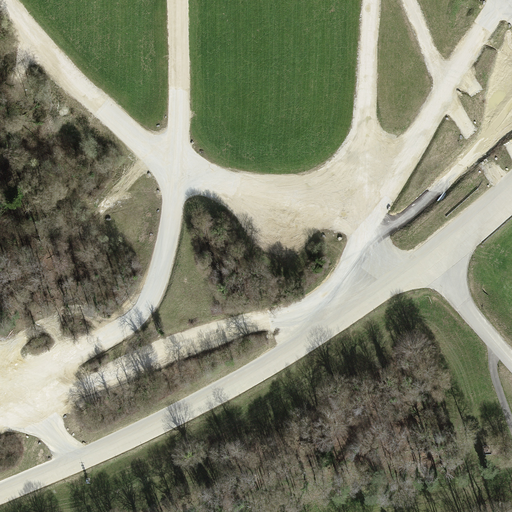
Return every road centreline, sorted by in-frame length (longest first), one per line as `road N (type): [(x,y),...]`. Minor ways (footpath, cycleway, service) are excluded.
road 1 (track): [(178,0),(176,162),(159,274),(120,331),(0,401)]
road 2 (track): [(357,190),(288,196),(226,187),(176,162),(88,95),(3,0)]
road 3 (track): [(365,230),(336,283),(292,312),(197,339),(25,408)]
road 4 (track): [(369,0),(357,190),(372,291)]
road 5 (track): [(365,230),(465,54),(506,0)]
road 6 (track): [(427,262),(511,358)]
